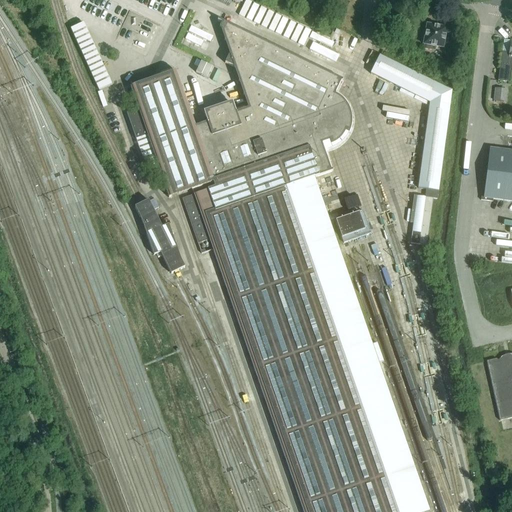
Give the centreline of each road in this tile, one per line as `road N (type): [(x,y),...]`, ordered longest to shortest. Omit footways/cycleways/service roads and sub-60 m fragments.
road 1 (unclassified): [(499,334),(477,326),(462,263),(475,127)]
road 2 (residential): [(48,511),(42,447),(0,338)]
road 3 (unclassified): [(475,127),(489,0)]
